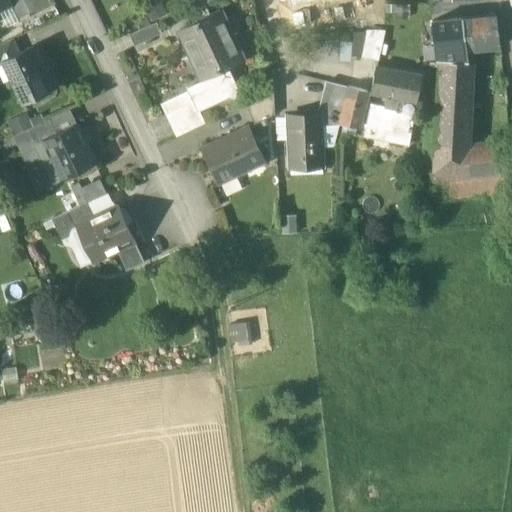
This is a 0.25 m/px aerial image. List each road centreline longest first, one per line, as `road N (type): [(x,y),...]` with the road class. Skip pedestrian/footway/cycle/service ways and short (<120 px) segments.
road 1 (residential): [(76,0),(180,231)]
road 2 (track): [(246,511),(217,290)]
